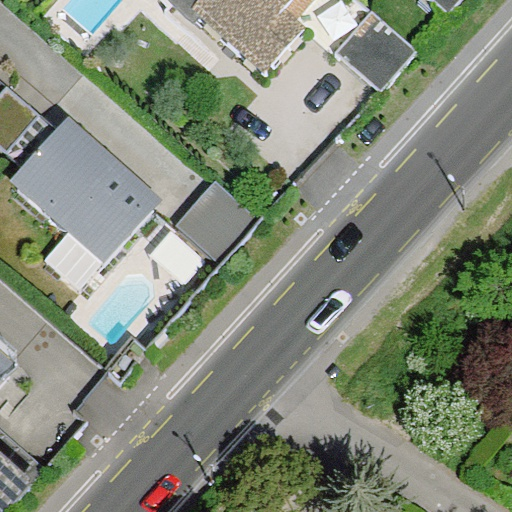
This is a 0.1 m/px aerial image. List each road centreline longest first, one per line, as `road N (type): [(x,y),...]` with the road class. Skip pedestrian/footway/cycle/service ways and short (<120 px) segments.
road 1 (primary): [(260,367),(511,91)]
road 2 (residential): [(260,367),(346,439),(462,511)]
road 3 (primary): [(125,511),(260,367)]
